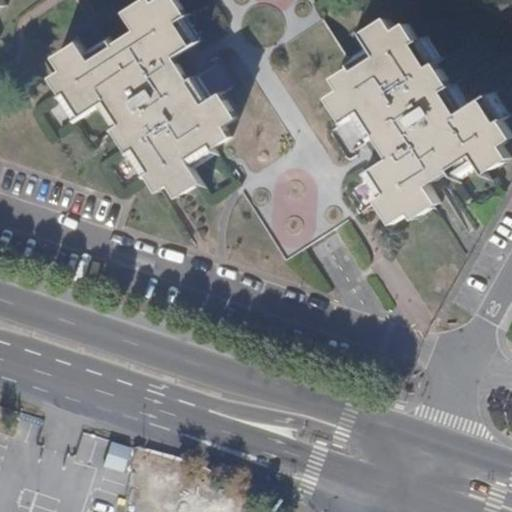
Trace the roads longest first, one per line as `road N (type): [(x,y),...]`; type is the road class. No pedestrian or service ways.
road 1 (secondary): [(424,438),(0,299)]
road 2 (tertiary): [(164,416),(276,417),(389,449),(424,438)]
road 3 (secondary): [(164,416),(387,490)]
road 4 (tertiary): [(164,416),(347,511)]
road 5 (residential): [(511,282),(424,438)]
road 6 (secondary): [(0,363),(164,416)]
